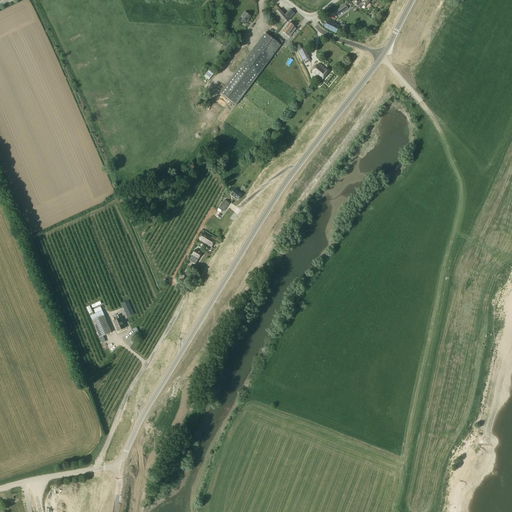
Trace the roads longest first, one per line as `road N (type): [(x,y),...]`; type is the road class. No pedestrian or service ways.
road 1 (tertiary): [(120,465),(269,211),(386,54)]
road 2 (track): [(392,511),(457,202),(445,134),(386,54)]
road 3 (tertiary): [(0,490),(120,465)]
